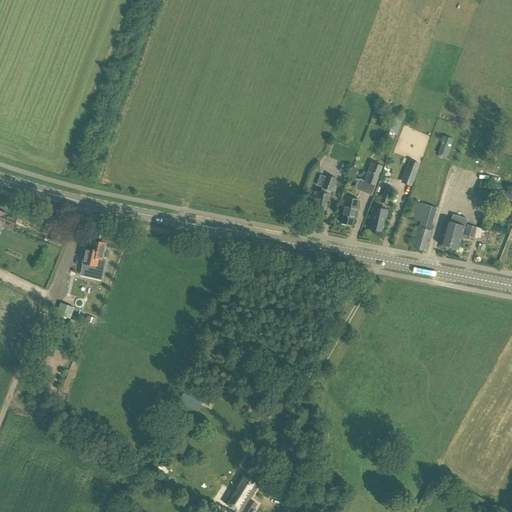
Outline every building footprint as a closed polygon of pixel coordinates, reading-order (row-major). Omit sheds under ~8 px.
[(391,127),(398,131),(406,115),(399,111),(391,127)] [(439,154),(438,156),(443,158),(444,156),(446,157),(452,139),(445,136),(438,153),(439,154)] [(375,185),(378,176),(382,166),(370,161),(363,181),(369,183),(375,185)] [(420,164),(412,161),(403,183),(411,186),(420,164)] [(390,172),(392,164),(386,162),(384,169),(390,172)] [(321,188),(331,192),(336,178),(326,175),(325,178),(320,176),(316,186),(321,188)] [(476,196),(511,206),(511,193),(480,185),(476,196)] [(379,202),(388,205),(393,193),(384,189),(379,202)] [(309,214),(312,215),(312,216),(324,219),(329,195),(317,192),(314,208),(311,207),(309,214)] [(340,223),(352,225),(356,211),(358,211),(360,202),(344,198),(342,207),(344,207),(340,223)] [(369,229),(381,232),(385,217),(386,217),(387,210),(373,207),(371,214),(372,214),(369,229)] [(479,221),(483,217),(475,210),(472,215),(479,221)] [(0,223),(3,225),(12,229),(16,219),(7,215),(7,214),(0,211),(0,223)] [(439,244),(457,250),(461,237),(467,239),(467,236),(479,240),(483,229),(467,225),(464,235),(462,234),(466,219),(452,215),(450,223),(446,221),(439,244)] [(56,224),(53,231),(60,234),(62,226),(56,224)] [(417,227),(411,247),(426,252),(432,232),(417,227)] [(88,256),(92,257),(90,265),(96,266),(98,259),(102,260),(103,252),(102,252),(104,244),(92,241),(90,249),(89,249),(88,256)] [(94,277),(96,267),(88,265),(86,276),(94,277)] [(60,303),(57,313),(69,317),(73,307),(60,303)] [(181,398),(199,407),(204,397),(186,388),(181,398)] [(240,473),(223,502),(240,511),(252,511),(254,508),(256,504),(249,500),(259,483),(240,473)] [(288,501),(282,511),(296,511),(299,507),(295,505),(288,501)]
